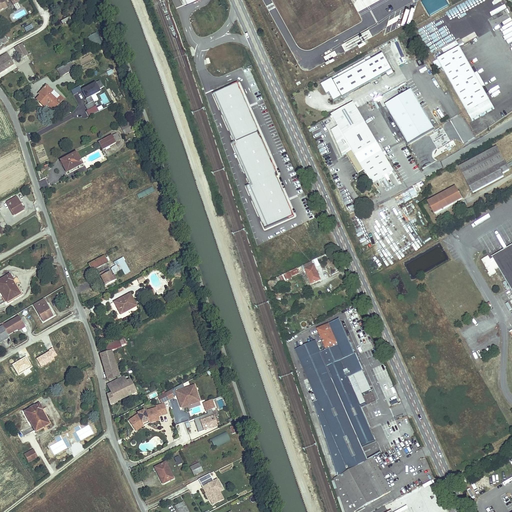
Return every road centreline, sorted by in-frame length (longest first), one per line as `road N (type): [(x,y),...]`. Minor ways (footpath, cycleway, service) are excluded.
road 1 (primary): [(235,0),(462,511)]
road 2 (unclassified): [(143,511),(111,432),(86,323),(0,92)]
